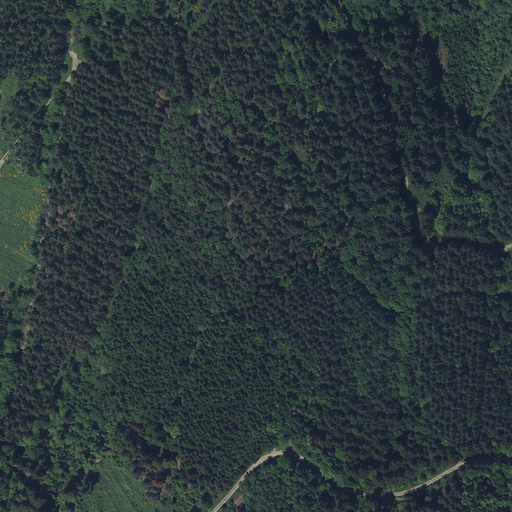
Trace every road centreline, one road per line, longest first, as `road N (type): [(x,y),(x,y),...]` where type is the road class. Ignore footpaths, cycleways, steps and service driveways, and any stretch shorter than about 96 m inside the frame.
road 1 (track): [(511,289),(397,306),(346,260),(302,160),(275,124),(245,100),(211,101),(173,128),(72,406),(40,437),(0,450)]
road 2 (track): [(151,511),(185,370),(225,285),(228,226),(169,11)]
road 3 (track): [(0,388),(20,348),(55,95),(0,156)]
road 4 (track): [(511,253),(472,243),(440,246),(419,234),(399,109),(341,0)]
road 5 (track): [(215,511),(271,458),(293,456),(388,497),(486,457),(511,462)]
road 6 (track): [(61,0),(75,35),(55,95),(102,33),(112,0)]
